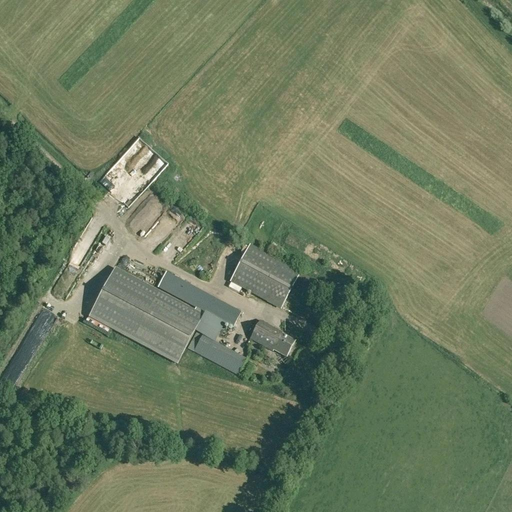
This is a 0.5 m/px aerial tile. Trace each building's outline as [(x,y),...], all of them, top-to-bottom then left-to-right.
[(124,161),(129,164),(121,178),(128,182),(123,191),(119,195),(124,201),(126,202),(137,192),(138,189),(149,179),(156,166),(141,151),(138,154),(139,155),(134,160),(129,156),(124,161)] [(195,238),(199,234),(191,225),(187,228),(195,238)] [(164,258),(174,264),(185,247),(175,241),(164,258)] [(230,282),(281,309),(301,272),(250,245),(230,282)] [(130,259),(124,266),(132,272),(138,266),(130,259)] [(177,365),(205,313),(233,328),(241,313),(166,273),(158,288),(196,308),(194,312),(114,270),(89,317),(177,365)] [(62,278),(56,286),(69,295),(74,286),(62,278)] [(273,351),(286,358),(295,342),(282,335),(283,334),(259,321),(250,339),(273,352),(273,351)] [(188,350),(237,376),(246,360),(196,334),(188,350)]
